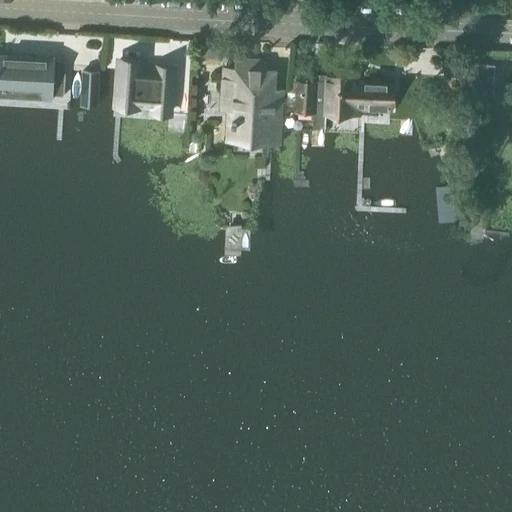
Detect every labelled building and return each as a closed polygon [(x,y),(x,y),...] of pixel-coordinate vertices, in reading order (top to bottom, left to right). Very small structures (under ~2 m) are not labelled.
[(228,56),(228,47),(197,45),(196,61),(220,62),(221,56),(228,56)] [(0,93),(9,94),(9,96),(30,97),(30,94),(48,95),(48,98),(50,98),(50,95),(64,95),(66,60),(0,56),(0,93)] [(463,58),(444,57),(444,72),(462,73),(463,58)] [(155,112),(157,112),(168,113),(171,68),(159,67),(158,70),(141,69),(142,61),(120,60),(116,105),(138,106),(139,103),(156,105),(155,112)] [(271,134),(274,93),(263,93),(265,70),(225,68),(224,92),(234,92),(233,114),(232,114),(231,122),(232,122),(232,123),(232,132),(271,134)] [(97,105),(99,71),(83,70),(83,71),(81,105),(97,105)] [(327,72),(327,74),(324,111),(358,113),(358,111),(358,106),(379,107),(379,108),(393,109),(393,96),(392,96),(392,82),(353,79),(353,74),(327,72)] [(324,113),(324,111),(327,74),(320,73),(319,80),(299,79),(297,110),(313,111),(313,113),(312,114),(312,126),(323,127),(324,113)] [(471,94),(470,102),(486,103),(486,94),(471,94)] [(203,130),(189,130),(188,154),(187,165),(201,166),(202,160),(202,159),(203,130)]
